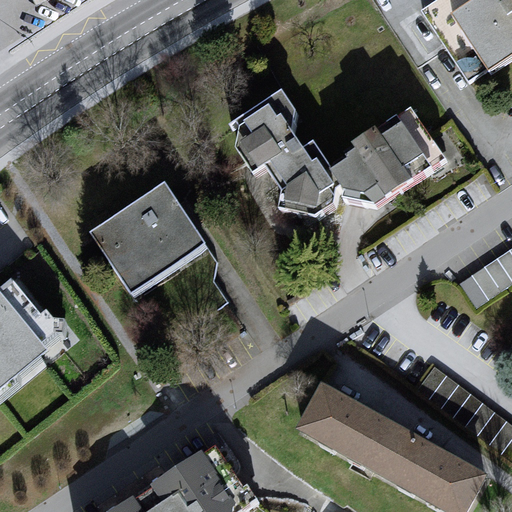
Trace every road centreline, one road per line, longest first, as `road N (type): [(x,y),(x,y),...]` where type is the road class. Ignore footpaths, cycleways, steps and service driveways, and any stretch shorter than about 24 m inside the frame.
road 1 (residential): [(511,200),(50,511)]
road 2 (primary): [(193,0),(0,120)]
